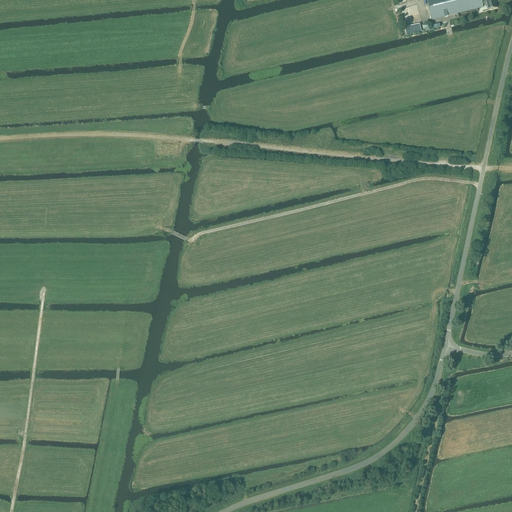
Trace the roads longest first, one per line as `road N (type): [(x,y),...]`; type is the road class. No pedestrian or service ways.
road 1 (track): [(483,167),(137,134),(0,138)]
road 2 (track): [(480,184),(421,179),(191,239),(168,230)]
road 3 (unclassified): [(225,511),(388,449),(427,401),(445,345)]
road 4 (track): [(10,511),(43,292)]
road 5 (unclassified): [(445,345),(483,167)]
road 6 (track): [(111,356),(118,368),(91,511)]
road 7 (unclassified): [(511,42),(483,167)]
